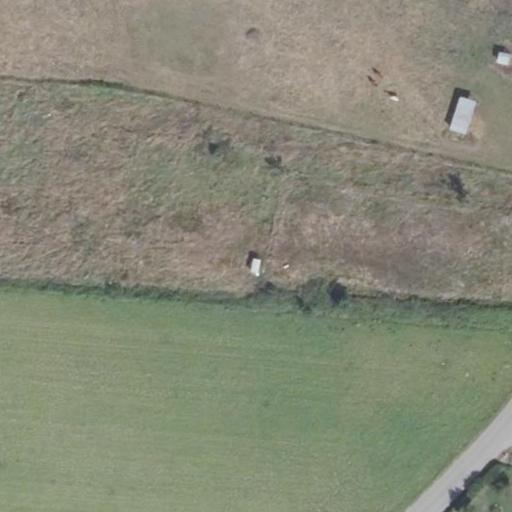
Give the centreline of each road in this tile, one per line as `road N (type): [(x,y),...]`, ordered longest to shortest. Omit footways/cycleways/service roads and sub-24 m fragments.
road 1 (track): [(511,301),(289,280),(272,255),(276,226),(284,194),(312,181)]
road 2 (track): [(312,181),(511,218)]
